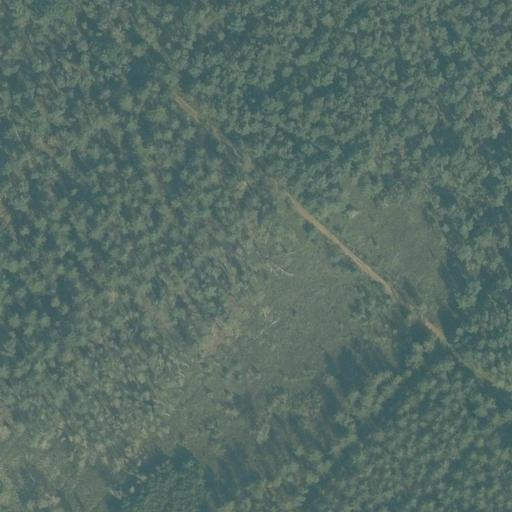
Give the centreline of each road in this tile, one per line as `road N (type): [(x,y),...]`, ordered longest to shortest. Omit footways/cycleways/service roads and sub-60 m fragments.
road 1 (track): [(511,266),(303,511)]
road 2 (track): [(0,224),(203,0)]
road 3 (track): [(36,0),(0,132)]
